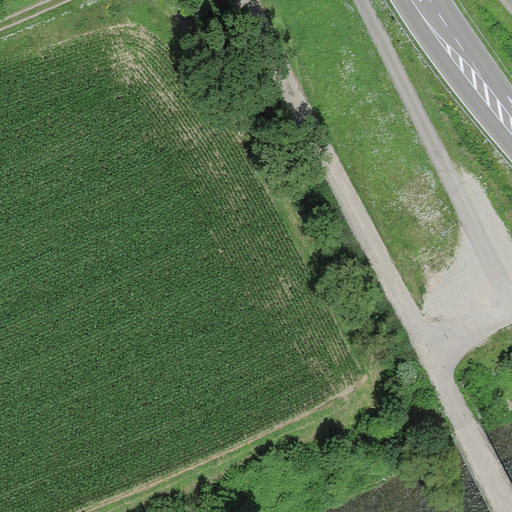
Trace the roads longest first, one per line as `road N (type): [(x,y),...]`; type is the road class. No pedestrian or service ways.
road 1 (track): [(428,353),(250,0)]
road 2 (secondary): [(511,125),(423,0)]
